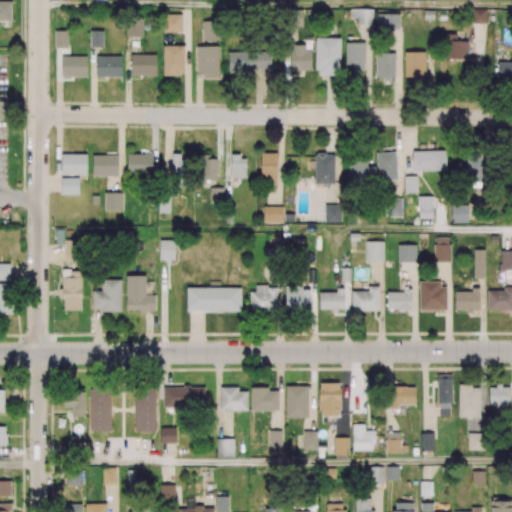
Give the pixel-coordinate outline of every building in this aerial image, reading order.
[(424,9),(424,18),(434,19),(434,9),(424,9)] [(181,13),(163,13),(163,31),(181,31),(181,13)] [(89,29),(89,46),(103,46),(103,29),(89,29)] [(54,30),(54,47),(67,47),(67,30),(54,30)] [(179,72),(179,74),(163,74),(163,45),(183,45),(184,72),(179,72)] [(130,53),(130,74),(155,74),(155,53),(130,53)] [(95,55),(95,75),(121,75),(121,55),(95,55)] [(61,56),(61,76),(86,75),(86,56),(61,56)] [(86,153),(60,153),(61,174),(86,174),(86,153)] [(91,154),(91,175),(117,175),(117,154),(91,154)] [(78,177),(60,177),(60,194),(78,194),(78,177)] [(122,191),(104,192),(104,209),(122,209),(122,191)] [(99,195),(91,195),(91,203),(98,203),(99,195)] [(263,205),(262,220),(281,220),(282,206),(263,205)] [(0,263),(0,278),(8,278),(9,263),(0,263)] [(240,287),(186,286),(186,310),(240,311),(240,287)]
